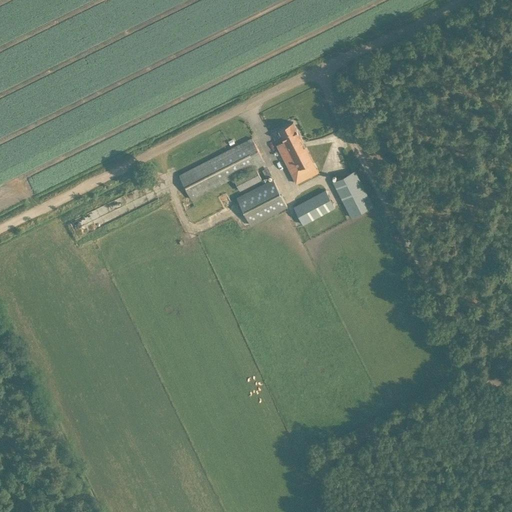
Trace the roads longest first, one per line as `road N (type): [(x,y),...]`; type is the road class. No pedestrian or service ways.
road 1 (unclassified): [(0,227),(463,0)]
road 2 (track): [(470,371),(318,72)]
road 3 (track): [(470,371),(458,390),(329,459),(323,478),(333,511)]
